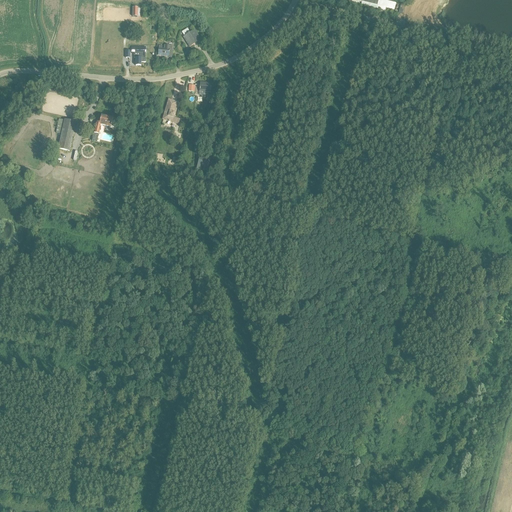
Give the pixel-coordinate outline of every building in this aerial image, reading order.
[(183,37),(189,47),(201,40),(195,30),(190,33),(188,30),(182,33),(184,36),(183,37)] [(164,49),(159,48),(158,54),(158,56),(169,57),(172,58),(173,49),(172,49),(172,46),(164,45),(164,49)] [(136,58),(135,66),(141,66),(141,63),(145,63),(146,53),(134,53),(134,58),(136,58)] [(199,92),(212,93),(213,83),(200,82),(199,92)] [(170,122),(178,124),(180,120),(175,119),(174,116),(175,113),(174,113),(177,102),(171,101),(170,105),(169,104),(168,105),(168,106),(167,106),(163,120),(169,121),(169,122),(170,122)] [(96,122),(92,141),(97,142),(101,125),(110,127),(111,124),(116,125),(118,119),(113,118),(102,115),(100,122),(96,122)] [(58,149),(69,151),(76,122),(65,120),(58,149)] [(212,160),(200,157),(196,170),(207,174),(212,160)]
